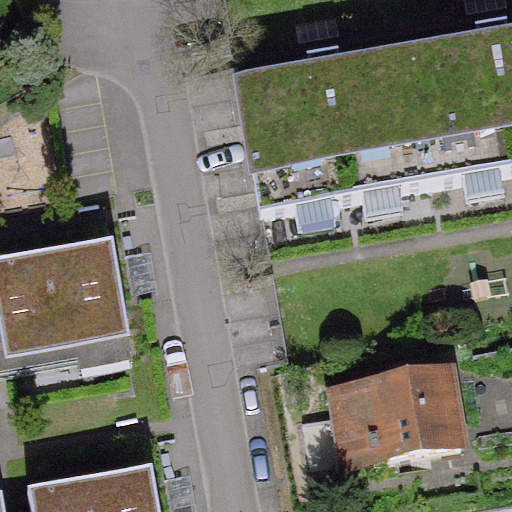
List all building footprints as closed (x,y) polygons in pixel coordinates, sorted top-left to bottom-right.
[(473,55),(404,67),(425,194),(511,179),(511,48),(502,50),(500,35),(470,40),(473,55)] [(304,84),(234,97),(255,224),(425,194),(404,67),(334,79),(332,64),(302,70),(304,84)] [(0,376),(8,376),(10,389),(132,368),(115,270),(0,290),(0,376)] [(339,473),(455,455),(442,379),(411,384),(408,369),(391,372),(393,387),(327,397),(339,473)] [(158,511),(155,493),(44,511),(158,511)]
